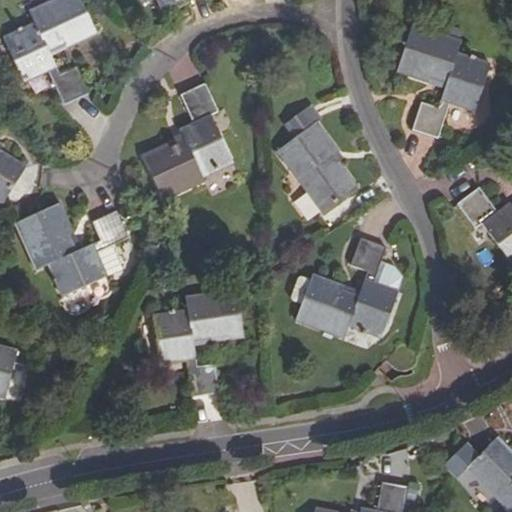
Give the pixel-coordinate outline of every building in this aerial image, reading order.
[(80,0),(60,0),(29,14),(35,27),(4,40),(23,83),(47,73),(63,107),(88,96),(76,69),(60,77),(48,52),(65,44),(66,48),(96,35),(80,0)] [(155,0),(161,11),(183,0),(155,0)] [(460,44),(411,29),(397,73),(427,83),(428,80),(445,84),(437,109),(420,104),(412,131),(437,139),(449,103),(475,111),(489,66),(457,56),(460,44)] [(205,85),(181,97),(193,124),(179,131),(184,143),(172,148),(170,144),(144,157),(164,201),(204,182),(201,175),(232,161),(212,116),(217,113),(205,85)] [(170,108),(176,126),(189,122),(183,104),(170,108)] [(337,151),(317,124),(277,153),(322,214),(357,188),(338,163),(336,164),(332,156),(337,151)] [(0,200),(4,204),(26,168),(0,151),(0,200)] [(479,189),(458,205),(475,229),(482,225),(510,264),(511,262),(511,206),(510,204),(497,213),(479,189)] [(73,235),(60,205),(16,225),(36,271),(48,266),(62,298),(105,278),(95,253),(127,239),(115,213),(91,224),(99,241),(76,252),(69,237),(73,235)] [(296,321),(345,338),(350,327),(381,338),(398,293),(396,292),(402,278),(393,269),(380,264),(385,249),(362,241),(352,267),(367,273),(358,299),(342,293),(344,288),(312,277),(296,321)] [(307,279),(299,276),(287,302),(295,305),(307,279)] [(236,292),(186,300),(188,312),(154,318),(161,365),(187,361),(192,397),(218,393),(215,367),(197,369),(194,343),(211,340),(211,344),(244,338),(236,292)] [(0,397),(6,399),(17,353),(0,348),(0,397)] [(511,511),(511,452),(498,438),(467,470),(508,511),(511,511)] [(403,511),(408,488),(382,483),(375,511),(371,511),(360,510),(359,511),(323,511),(316,511),(315,511),(403,511)]
